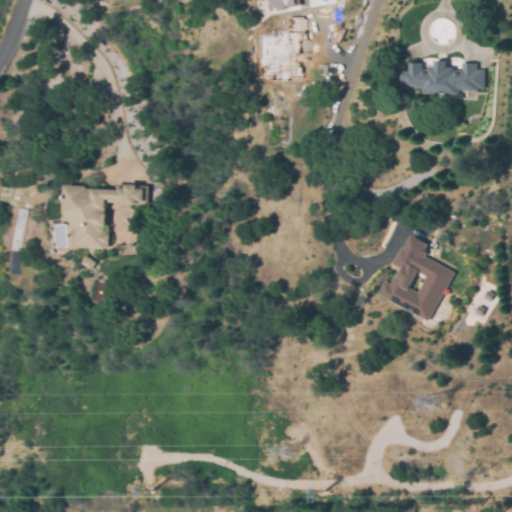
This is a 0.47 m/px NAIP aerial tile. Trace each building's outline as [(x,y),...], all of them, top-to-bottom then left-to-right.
[(301,0),(302,4),(285,6),(286,8),(279,9),(278,7),(276,8),(276,6),(273,7),(271,0),(301,0)] [(259,33),(259,78),(298,78),(298,62),(294,62),(294,33),(259,33)] [(485,62),(483,88),(392,80),(396,45),(485,62)] [(66,178),(141,182),(143,201),(110,201),(105,248),(71,245),(71,222),(60,208),(66,178)] [(413,225),(383,283),(433,315),(457,261),(433,249),(438,235),(413,225)] [(86,255),(96,261),(91,270),(81,263),(86,255)] [(475,355),(480,352),(486,363),(482,365),(475,355)]
